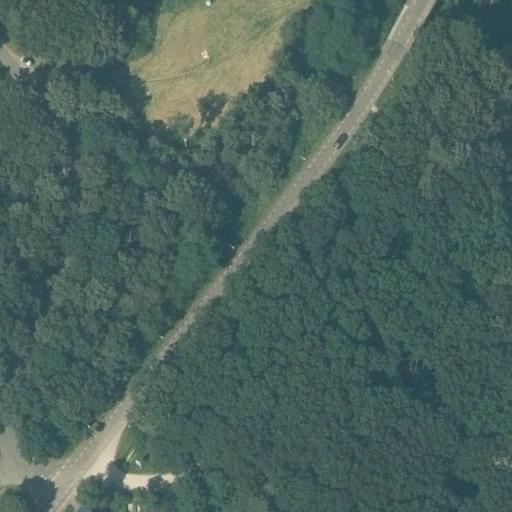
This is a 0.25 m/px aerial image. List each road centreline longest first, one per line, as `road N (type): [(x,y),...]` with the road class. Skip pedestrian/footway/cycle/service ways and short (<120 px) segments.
road 1 (tertiary): [(60,490),(330,142),(429,0)]
road 2 (unclassified): [(0,404),(63,257),(75,187),(55,125),(0,48)]
